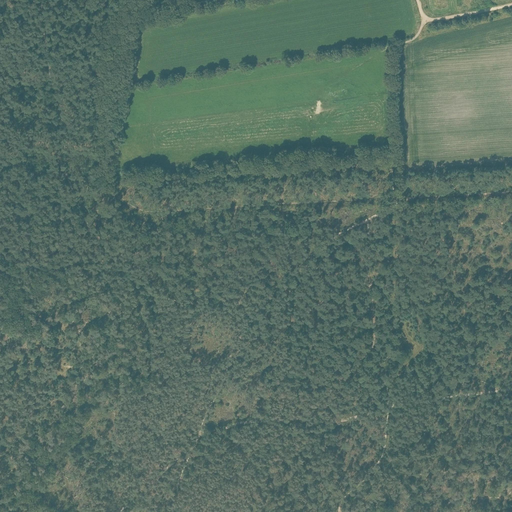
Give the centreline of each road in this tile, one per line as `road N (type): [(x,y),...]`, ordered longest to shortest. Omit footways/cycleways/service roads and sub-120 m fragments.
road 1 (track): [(199,435),(254,311),(336,235),(393,205)]
road 2 (track): [(386,408),(370,261),(373,224),(393,205)]
road 3 (track): [(393,205),(387,53),(424,19)]
road 4 (track): [(199,435),(245,422),(334,421),(386,408)]
road 5 (track): [(511,390),(386,408)]
road 6 (track): [(386,408),(379,461),(339,511)]
